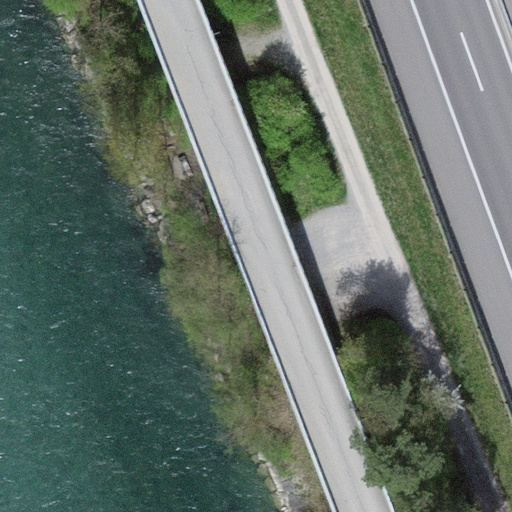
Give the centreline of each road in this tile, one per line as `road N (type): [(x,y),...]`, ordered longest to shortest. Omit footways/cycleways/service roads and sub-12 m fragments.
road 1 (residential): [(491,511),(287,0)]
road 2 (unclassified): [(171,0),(365,511)]
road 3 (motorway): [(449,0),(511,171)]
